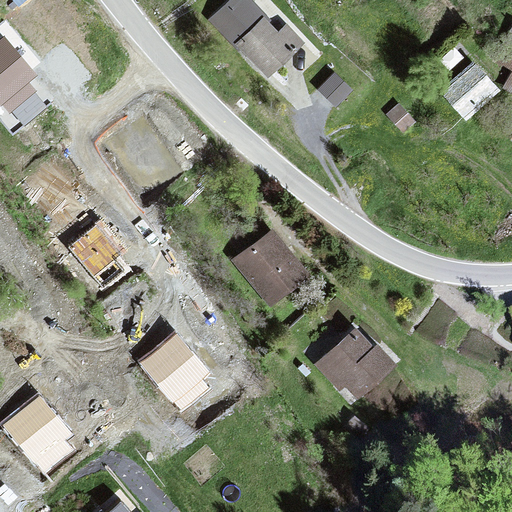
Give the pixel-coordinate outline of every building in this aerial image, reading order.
[(269,33),(255,18),(226,48),(261,76),(298,42),(279,26),(269,33)] [(511,26),(508,24),(488,59),(505,74),(494,92),(511,101),(511,26)] [(0,96),(23,121),(46,100),(27,80),(41,67),(3,27),(0,30),(0,96)] [(488,87),(460,61),(429,94),(457,120),(488,87)] [(341,99),(352,78),(330,67),(319,88),(341,99)] [(301,275),(261,230),(227,259),(266,304),(301,275)] [(391,366),(343,327),(312,368),(358,406),(391,366)] [(147,355),(179,399),(211,375),(179,331),(147,355)] [(143,511),(125,488),(92,511),(143,511)]
